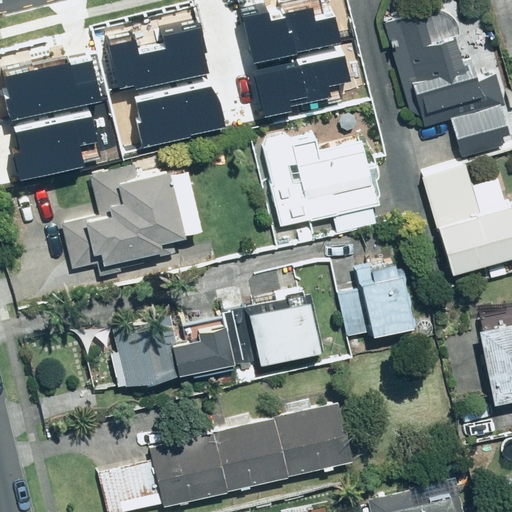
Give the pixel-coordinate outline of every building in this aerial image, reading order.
[(383,18),(411,108),(475,88),(465,53),(454,56),(448,34),(454,33),(454,31),(454,30),(455,29),(454,27),(454,26),(454,24),(454,23),(454,21),(453,20),(453,19),(452,18),(451,16),(451,15),(450,14),(449,13),(448,12),(447,11),(446,10),(445,9),(444,8),(443,7),(441,7),(440,6),(439,5),(437,5),(436,5),(435,4),(433,4),(432,4),(430,4),(429,4),(428,4),(426,4),(425,5),(423,5),(383,18)] [(240,13),(252,63),(339,43),(332,14),(312,18),(310,9),(273,17),(271,6),(240,13)] [(112,43),(121,92),(211,75),(201,26),(167,32),(170,51),(140,56),(137,38),(112,43)] [(5,100),(10,125),(107,104),(96,55),(8,73),(13,98),(5,100)] [(256,76),(265,119),(296,113),(295,107),(335,98),(332,83),(354,78),(349,56),(256,76)] [(136,105),(144,147),(219,133),(211,91),(136,105)] [(446,118),(457,154),(498,141),(495,131),(504,129),(495,102),(446,118)] [(12,153),(17,182),(88,168),(84,148),(97,145),(92,115),(18,129),(22,151),(12,153)] [(311,146),(307,125),(255,136),(275,225),(325,214),(329,231),(371,222),(367,204),(376,203),(361,135),(311,146)] [(150,234),(189,225),(174,162),(87,183),(92,204),(56,212),(69,267),(153,247),(150,234)] [(463,163),(422,175),(435,221),(430,223),(443,270),(511,250),(511,203),(503,206),(500,193),(474,200),(463,163)] [(402,318),(386,259),(345,271),(350,288),(328,295),(340,336),(402,318)] [(298,293),(238,311),(253,362),(313,345),(298,293)] [(157,310),(107,321),(112,346),(106,348),(113,381),(226,356),(216,309),(184,316),(188,335),(164,341),(157,310)] [(511,318),(469,327),(484,399),(511,393),(511,318)] [(270,415),(283,472),(346,457),(333,400),(270,415)] [(283,472),(270,415),(210,429),(224,486),(283,472)] [(110,511),(224,486),(210,429),(142,445),(144,457),(91,469),(101,511),(110,511)] [(364,505),(364,511),(446,511),(443,491),(364,505)]
